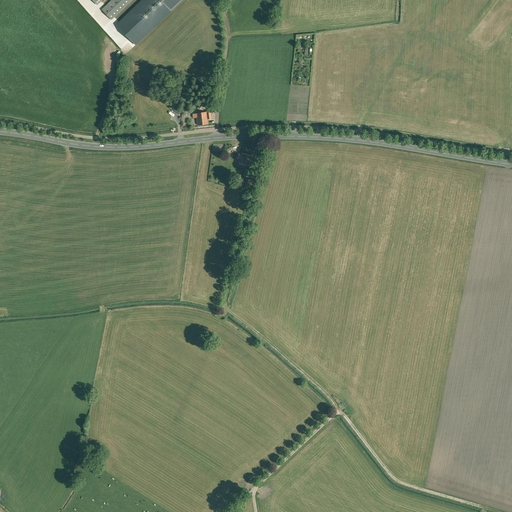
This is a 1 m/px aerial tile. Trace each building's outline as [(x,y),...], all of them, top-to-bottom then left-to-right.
[(111,0),(105,6),(102,10),(111,20),(115,16),(132,0),(111,0)] [(142,0),(116,25),(135,45),(182,0),(142,0)] [(208,119),(212,118),(211,111),(196,113),(198,125),(208,124),(208,119)] [(245,164),(247,154),(242,153),(242,154),(240,154),(239,157),(240,157),(239,163),(245,164)] [(252,156),(247,154),(245,164),(250,165),(251,160),(252,161),(253,156),(252,156)] [(253,178),(255,172),(245,169),(244,176),(253,178)]
